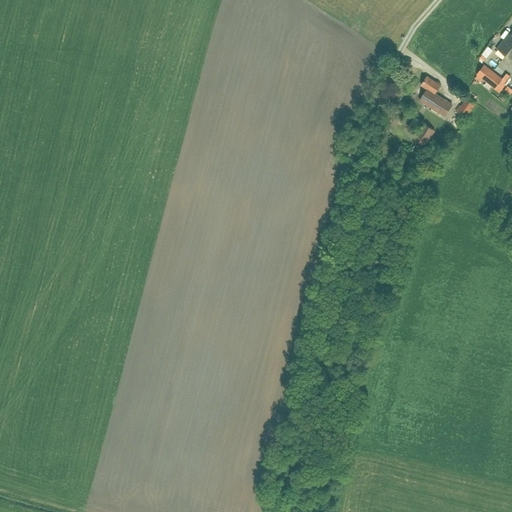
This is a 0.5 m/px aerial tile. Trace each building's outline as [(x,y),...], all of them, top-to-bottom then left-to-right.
[(511,32),(510,35),(508,34),(497,48),(511,60),(511,32)] [(481,82),(483,80),(487,83),(485,86),(491,92),(494,88),(495,87),(500,90),(510,77),(506,74),(502,78),(484,65),(476,75),(477,76),(475,78),(481,82)] [(445,116),(452,104),(435,93),(440,85),(426,77),(421,85),(427,89),(419,100),(445,116)] [(465,118),(475,103),(466,96),(456,111),(465,118)] [(419,121),(414,117),(408,126),(413,130),(419,121)] [(435,130),(424,124),(416,136),(427,143),(435,130)]
